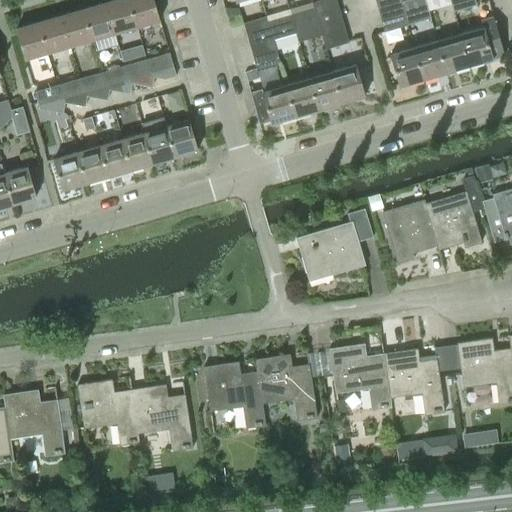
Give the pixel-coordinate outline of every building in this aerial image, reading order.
[(118,0),(106,4),(114,34),(137,27),(128,0),(118,0)] [(128,0),(137,27),(159,21),(152,0),(128,0)] [(315,15),(338,8),(335,0),(323,0),(311,4),(313,9),(315,15)] [(374,0),(377,10),(401,3),(399,0),(374,0)] [(409,11),(424,7),(421,0),(414,0),(407,2),(409,11)] [(474,0),(450,0),(449,0),(453,12),(476,5),(474,0)] [(401,3),(377,10),(381,20),(404,14),(401,3)] [(84,10),(83,10),(92,40),(95,50),(117,43),(114,34),(106,4),(84,10)] [(295,33),(296,33),(342,20),(338,8),(315,15),(292,22),(295,33)] [(292,22),(315,15),(313,9),(290,15),(292,22)] [(61,17),(70,47),(92,40),(83,10),(61,17)] [(404,14),(381,20),(384,32),(408,25),(404,14)] [(290,15),(268,22),(270,29),(292,22),(290,15)] [(39,23),(48,53),(70,47),(61,17),(39,23)] [(242,24),(246,36),(270,29),(268,22),(266,17),(242,24)] [(468,65),(492,59),(492,58),(503,55),(492,17),(480,21),(482,29),(460,35),(468,65)] [(321,38),(345,31),(342,20),(296,33),(299,43),(321,36),(321,38)] [(249,47),(273,40),(295,33),(292,22),(270,29),(246,36),(249,47)] [(48,53),(39,23),(17,30),(25,60),(48,53)] [(345,31),(321,38),(325,50),(348,43),(345,31)] [(437,42),(446,72),(468,65),(460,35),(437,42)] [(252,58),(276,51),(273,40),(249,47),(252,58)] [(446,72),(437,42),(414,49),(423,79),(446,72)] [(423,79),(414,49),(390,56),(399,86),(423,79)] [(276,51),(252,58),(256,70),(280,63),(276,51)] [(146,60),(149,70),(172,63),(169,54),(146,60)] [(127,77),(128,77),(149,70),(146,60),(124,67),(127,77)] [(151,78),(154,78),(165,80),(176,77),(172,63),(149,70),(151,78)] [(331,71),(340,103),(363,96),(354,64),(331,71)] [(102,73),(105,84),(127,77),(124,67),(102,73)] [(151,78),(149,70),(128,77),(130,84),(131,84),(152,88),(154,78),(151,78)] [(258,78),(256,70),(244,74),(246,82),(258,78)] [(308,78),(318,110),(340,103),(331,71),(308,78)] [(84,90),(105,84),(102,73),(80,80),(83,90),(84,90)] [(107,90),(109,91),(129,95),(131,84),(130,84),(128,77),(127,77),(105,84),(107,90)] [(286,85),(295,116),(318,110),(308,78),(286,85)] [(57,86),(61,97),(63,96),(83,90),(80,80),(57,86)] [(105,84),(84,90),(85,97),(87,97),(107,101),(109,91),(107,90),(105,84)] [(295,116),(286,85),(261,92),(262,94),(251,98),(258,124),(270,121),(270,124),(295,116)] [(61,97),(57,86),(35,93),(38,104),(61,97)] [(62,103),(64,103),(85,107),(87,97),(85,97),(84,90),(83,90),(63,96),(61,97),(62,103)] [(184,109),(179,92),(168,95),(173,112),(184,109)] [(62,103),(61,97),(38,104),(40,110),(62,114),(64,103),(62,103)] [(0,102),(0,115),(11,112),(8,101),(0,102)] [(0,129),(13,118),(11,112),(0,115),(0,129)] [(167,128),(175,158),(197,151),(189,122),(167,128)] [(175,158),(167,128),(144,135),(153,164),(175,158)] [(122,141),(131,170),(153,164),(144,135),(122,141)] [(100,147),(109,177),(131,170),(122,141),(100,147)] [(78,154),(86,183),(109,177),(100,147),(78,154)] [(86,183),(78,154),(54,161),(63,190),(86,183)] [(0,208),(12,205),(4,175),(0,163),(0,208)] [(487,165),(475,168),(477,176),(489,172),(487,165)] [(4,175),(12,205),(36,198),(28,168),(4,175)] [(472,211),(482,208),(473,177),(463,180),(472,211)] [(495,242),(505,238),(507,245),(511,243),(511,188),(492,195),(493,197),(482,201),(495,242)] [(438,245),(437,245),(439,249),(464,242),(466,247),(482,243),(466,191),(426,203),(425,203),(438,245)] [(377,197),(369,200),(372,210),(381,208),(377,197)] [(425,203),(426,203),(424,199),(382,212),(397,263),(413,258),(412,253),(437,245),(438,245),(425,203)] [(359,241),(373,237),(365,209),(348,214),(350,222),(296,238),(309,282),(366,265),(359,241)] [(511,363),(510,348),(494,350),(492,338),(457,343),(463,387),(495,383),(499,404),(511,402),(511,363)] [(389,397),(383,354),(366,356),(364,344),(330,349),(336,393),(369,388),(372,410),(392,407),(390,397),(389,397)] [(389,397),(390,397),(422,392),(425,415),(445,412),(437,359),(420,362),(418,349),(383,354),(389,397)] [(261,403),(262,403),(296,398),(299,421),(317,418),(309,365),(292,367),(290,355),(255,360),(257,373),(261,403)] [(261,403),(257,373),(240,375),(239,363),(204,368),(210,411),(244,406),(248,428),(266,426),(262,403),(261,403)] [(139,444),(137,433),(131,390),(114,392),(112,380),(78,385),(84,429),(117,424),(120,446),(139,444)] [(168,397),(166,385),(131,390),(137,433),(172,428),(175,450),(193,448),(185,395),(168,397)] [(5,406),(9,439),(43,435),(46,456),(64,453),(57,399),(41,402),(39,390),(3,395),(5,406)] [(0,463),(13,461),(9,439),(5,406),(0,406),(0,463)] [(326,424),(318,425),(319,433),(327,431),(326,424)] [(497,431),(480,433),(482,446),(499,444),(497,431)] [(425,456),(457,452),(455,436),(423,440),(425,456)] [(384,447),(381,451),(382,456),(386,459),(391,458),(394,454),(393,449),(389,446),(384,447)] [(223,469),(213,470),(214,482),(224,481),(223,469)] [(90,477),(90,478),(90,479),(91,480),(91,481),(92,482),(93,482),(94,482),(95,482),(96,482),(97,482),(98,481),(99,480),(99,479),(99,478),(99,477),(99,476),(98,475),(97,474),(96,474),(95,474),(94,474),(93,474),(92,474),(91,475),(91,476),(90,477)] [(153,476),(144,477),(146,492),(155,491),(153,476)] [(17,498),(6,499),(7,510),(18,508),(17,498)]
